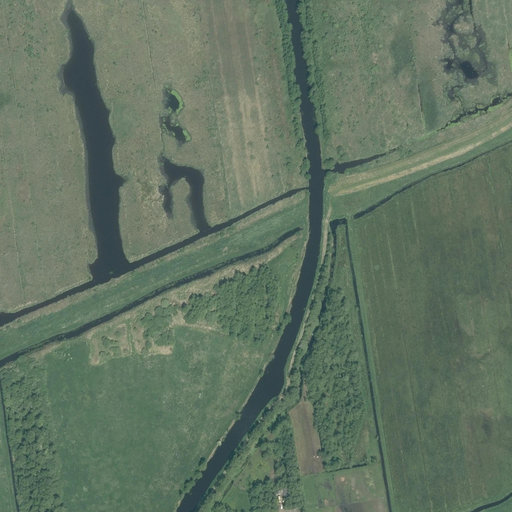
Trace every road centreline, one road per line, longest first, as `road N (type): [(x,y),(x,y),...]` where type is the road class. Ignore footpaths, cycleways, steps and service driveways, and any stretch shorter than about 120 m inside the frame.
road 1 (track): [(168,511),(269,351),(299,259),(303,209)]
road 2 (track): [(198,511),(286,391),(328,214)]
